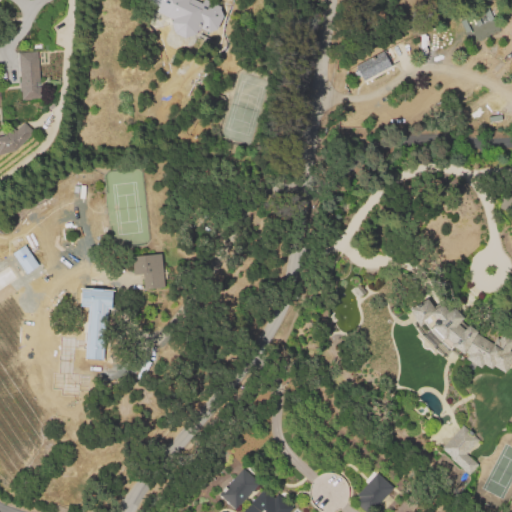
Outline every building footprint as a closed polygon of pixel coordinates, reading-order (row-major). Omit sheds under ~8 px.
[(137,0),(137,1),(171,18),(170,25),(172,31),(176,36),(183,39),(191,39),(197,37),(200,31),(213,39),(224,18),(221,9),(204,0),(202,5),(192,0),(137,0)] [(20,55),(39,53),(42,102),(23,103),(20,55)] [(364,82),(358,70),(385,56),(391,68),(364,82)] [(0,135),(7,134),(12,129),(15,133),(26,123),(36,134),(16,152),(0,155),(0,135)] [(131,255),(132,273),(141,273),(142,288),(162,287),(160,253),(131,255)] [(79,283),(77,334),(56,332),(54,355),(67,355),(65,390),(104,392),(110,286),(79,283)] [(500,376),(511,357),(511,355),(506,352),(511,343),(499,336),(490,347),(475,335),(465,328),(459,331),(453,326),(458,320),(448,309),(443,314),(429,300),(407,314),(408,318),(419,335),(415,337),(419,343),(420,349),(423,352),(428,351),(434,357),(437,355),(446,363),(451,367),(457,360),(462,361),(476,370),(479,366),(487,372),(489,369),(500,376)] [(440,448),(467,475),(478,464),(465,453),(478,439),(461,425),(440,448)] [(215,495),(240,470),(256,486),(231,511),(215,495)] [(374,474),(389,488),(370,509),(368,507),(363,511),(361,511),(354,505),(358,500),(354,497),(374,474)] [(241,511),(257,494),(265,501),(270,496),(288,511),(287,511),(241,511)]
